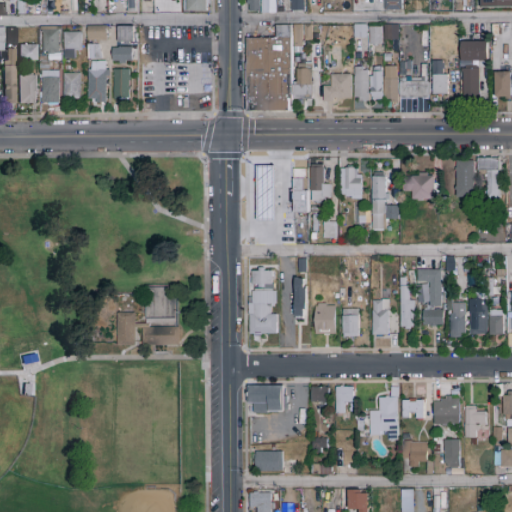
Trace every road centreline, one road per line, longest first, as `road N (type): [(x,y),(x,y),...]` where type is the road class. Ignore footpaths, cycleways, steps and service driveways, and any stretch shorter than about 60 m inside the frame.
road 1 (tertiary): [(228,137),(230,511)]
road 2 (secondary): [(228,137),(511,136)]
road 3 (residential): [(229,367),(511,366)]
road 4 (secondary): [(0,138),(228,137)]
road 5 (tertiary): [(229,0),(228,137)]
